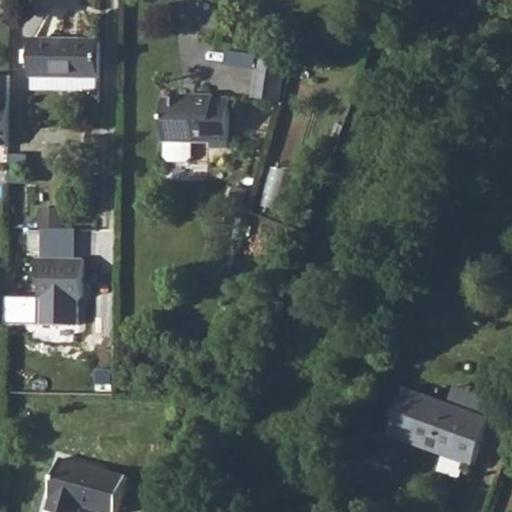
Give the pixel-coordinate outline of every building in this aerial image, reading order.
[(36,40),(35,80),(104,82),(105,42),(36,40)] [(282,96),(285,58),(260,56),(257,93),(282,96)] [(0,144),(15,145),(16,79),(0,79),(0,144)] [(206,93),(171,93),(171,139),(172,139),(172,152),(177,157),(195,157),(200,152),(200,139),(222,139),(221,148),(242,148),(243,94),(221,93),(221,86),(206,87),(206,93)] [(87,296),(86,258),(40,257),(39,273),(43,276),(43,323),(83,324),(83,299),(87,296)] [(26,321),(40,323),(42,300),(28,298),(26,321)] [(420,392),(403,432),(486,467),(503,427),(420,392)] [(138,458),(70,449),(65,488),(70,489),(68,504),(98,508),(100,494),(132,499),(138,458)]
